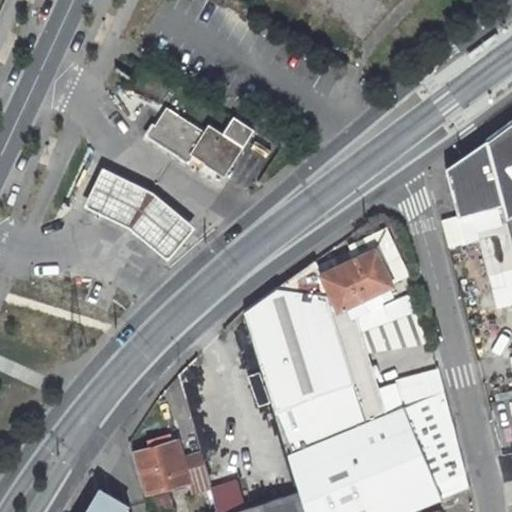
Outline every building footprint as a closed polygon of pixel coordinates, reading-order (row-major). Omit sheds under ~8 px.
[(145,134),(184,159),(187,155),(222,177),(240,147),(205,123),(200,131),(163,106),(145,134)] [(511,122),(485,143),(503,210),(511,203),(511,122)] [(491,275),(511,270),(511,246),(505,220),(503,210),(485,143),(485,138),(445,168),(464,244),(482,240),(491,275)] [(75,197),(85,203),(122,225),(162,257),(188,227),(144,190),(95,162),(75,197)] [(505,220),(511,215),(511,203),(503,210),(505,220)] [(379,290),(390,285),(373,250),(320,276),(336,310),(344,307),(379,290)] [(312,260),(241,310),(304,511),(406,511),(466,488),(460,463),(442,469),(427,474),(422,459),(419,454),(409,429),(438,418),(443,442),(453,439),(439,379),(430,382),(433,397),(385,415),(347,314),(344,307),(336,310),(320,276),(312,260)] [(379,290),(344,307),(347,314),(382,298),(379,290)] [(411,298),(383,300),(387,346),(414,343),(411,298)] [(197,429),(229,421),(220,386),(188,395),(197,429)] [(177,441),(132,453),(143,494),(187,482),(177,441)] [(429,457),(422,459),(427,474),(442,469),(436,455),(429,457)] [(86,511),(105,511),(125,506),(124,503),(101,488),(86,511)] [(304,511),(297,490),(241,511),(304,511)] [(173,511),(169,495),(150,501),(152,511),(173,511)]
